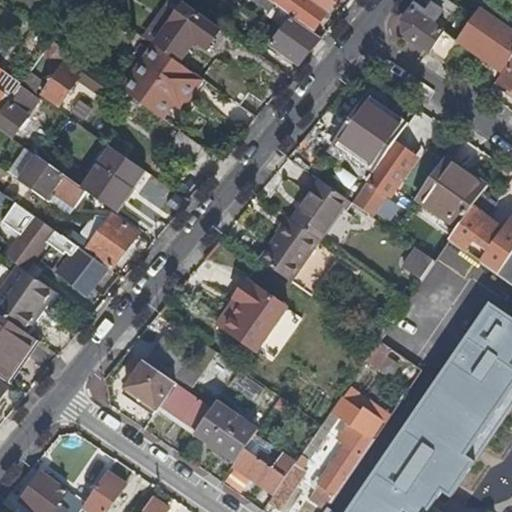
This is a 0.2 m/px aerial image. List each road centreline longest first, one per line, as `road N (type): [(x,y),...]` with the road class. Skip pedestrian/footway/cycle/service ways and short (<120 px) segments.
road 1 (residential): [(357,35),(62,396)]
road 2 (residential): [(230,511),(62,396)]
road 3 (residential): [(511,143),(357,35)]
